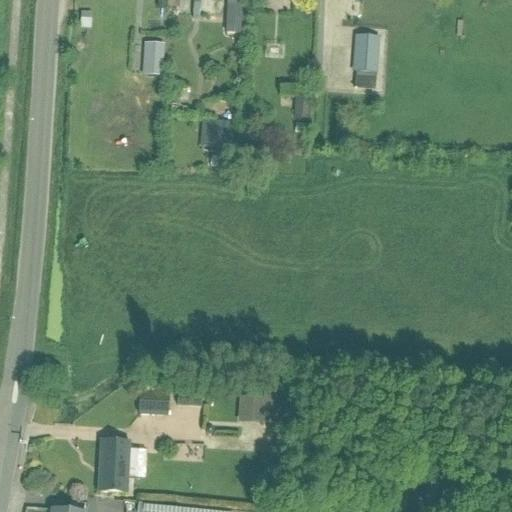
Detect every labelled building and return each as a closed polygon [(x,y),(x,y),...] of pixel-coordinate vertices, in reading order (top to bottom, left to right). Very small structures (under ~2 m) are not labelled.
[(357,39),(356,75),(376,76),(378,40),(357,39)] [(308,121),(309,98),(295,97),(294,121),(308,121)] [(215,123),(213,149),(215,149),(214,156),(227,157),(228,150),(230,150),(232,125),(215,123)] [(202,389),(178,388),(177,409),(201,410),(202,389)] [(167,419),(168,396),(162,396),(162,393),(140,393),(138,418),(167,419)] [(238,397),(237,425),(265,426),(266,398),(238,397)] [(281,403),(280,419),(293,420),(294,403),(281,403)] [(126,495),(127,479),(144,480),(146,453),(128,452),(128,445),(100,444),(97,494),(126,495)]
